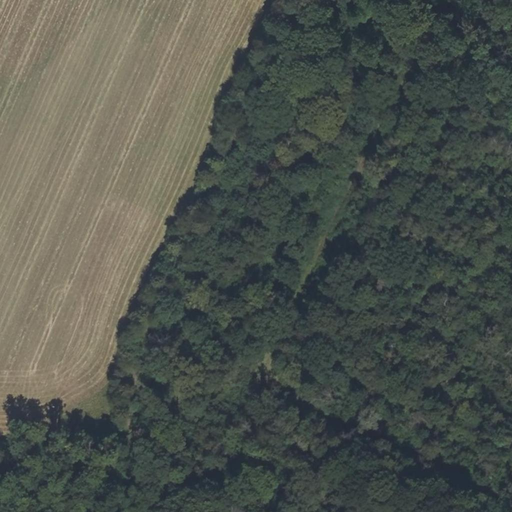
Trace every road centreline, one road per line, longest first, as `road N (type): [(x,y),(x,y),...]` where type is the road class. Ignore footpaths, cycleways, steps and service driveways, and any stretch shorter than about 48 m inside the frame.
road 1 (track): [(511,502),(326,415),(276,384),(267,358),(448,0)]
road 2 (track): [(314,0),(156,315),(135,403),(131,511)]
